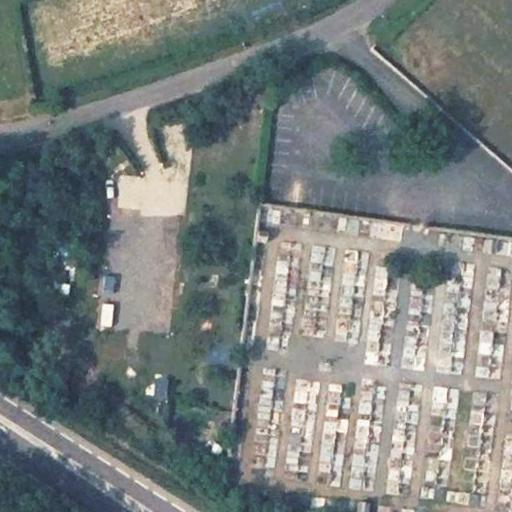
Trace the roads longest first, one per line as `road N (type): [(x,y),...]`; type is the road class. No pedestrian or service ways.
road 1 (unclassified): [(0,139),(330,31)]
road 2 (residential): [(511,189),(330,31)]
road 3 (primary): [(0,430),(128,511)]
